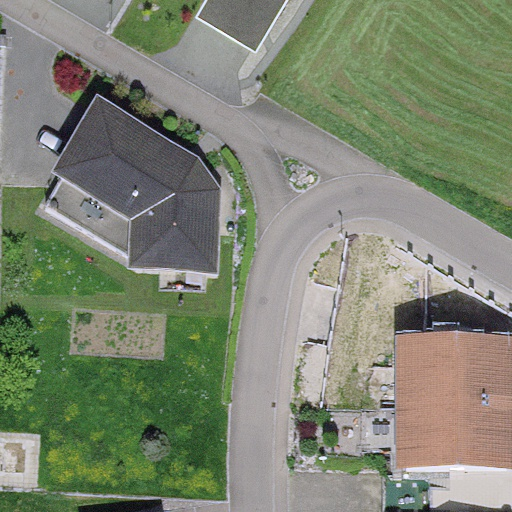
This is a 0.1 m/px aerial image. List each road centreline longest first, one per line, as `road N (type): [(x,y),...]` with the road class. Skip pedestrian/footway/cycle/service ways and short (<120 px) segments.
road 1 (residential): [(304,159),(265,340),(253,511)]
road 2 (residential): [(23,0),(304,159)]
road 3 (residential): [(304,159),(511,271)]
